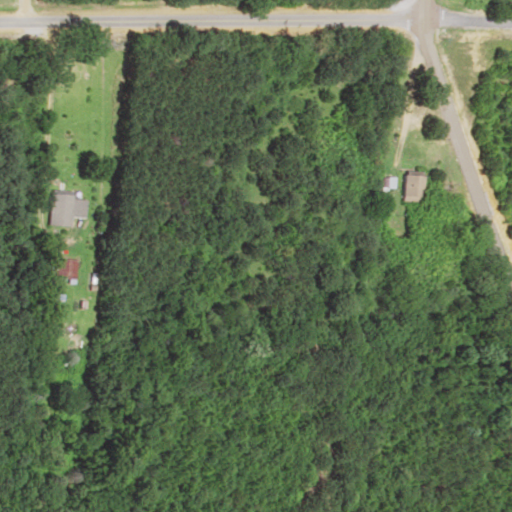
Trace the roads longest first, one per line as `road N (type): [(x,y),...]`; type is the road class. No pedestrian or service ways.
road 1 (residential): [(0,34),(426,39)]
road 2 (residential): [(511,309),(431,105),(426,39)]
